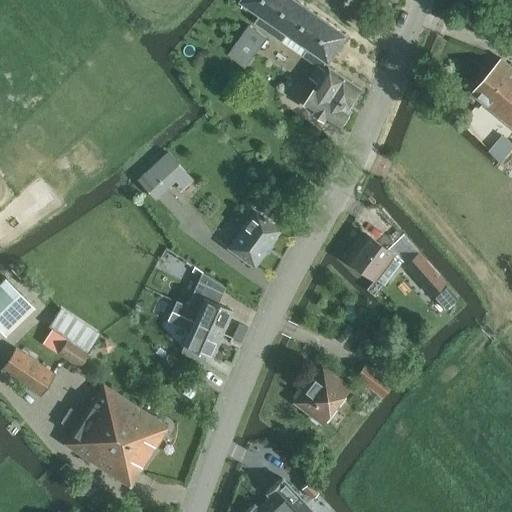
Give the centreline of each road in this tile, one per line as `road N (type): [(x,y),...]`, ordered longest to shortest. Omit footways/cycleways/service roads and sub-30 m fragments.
road 1 (tertiary): [(198,511),(253,375),(436,0)]
road 2 (track): [(511,308),(394,172),(360,157)]
